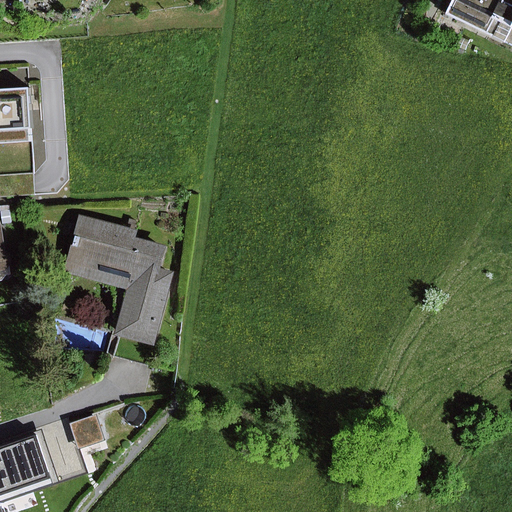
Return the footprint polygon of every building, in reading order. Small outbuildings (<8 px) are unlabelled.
[(509,0),(458,0),(451,16),(508,42),(511,32),(511,27),(499,22),(509,0)] [(511,0),(509,0),(499,22),(511,27),(511,0)] [(472,42),(461,38),(457,47),(468,51),(472,42)] [(2,90),(0,68),(0,146),(42,144),(39,88),(2,90)] [(0,197),(38,195),(37,173),(0,175),(0,197)] [(13,205),(4,206),(7,224),(16,223),(13,205)] [(144,231),(84,215),(69,273),(134,290),(122,335),(161,346),(180,272),(168,269),(174,247),(142,238),(144,231)] [(0,274),(12,272),(18,263),(17,253),(12,251),(6,222),(0,223),(0,274)] [(99,409),(74,418),(83,443),(108,435),(99,409)]
